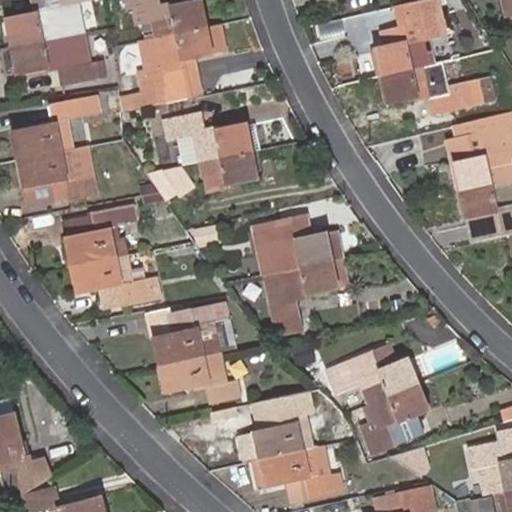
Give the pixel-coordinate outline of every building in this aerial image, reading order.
[(20,45),(83,30),(76,2),(85,0),(59,0),(60,6),(48,8),(49,12),(16,20),(20,45)] [(142,24),(145,39),(199,28),(193,2),(159,10),(156,0),(125,0),(128,12),(133,11),(136,25),(142,24)] [(199,28),(206,26),(201,0),(193,2),(199,28)] [(376,51),(383,78),(435,65),(431,50),(427,51),(425,40),(445,35),(440,14),(437,0),(433,0),(401,7),(404,26),(385,31),(388,48),(376,51)] [(511,0),(502,0),(506,19),(511,17),(511,0)] [(6,22),(11,47),(20,45),(16,20),(6,22)] [(222,23),(213,25),(206,26),(199,28),(145,39),(152,71),(141,74),(145,95),(148,107),(203,95),(195,57),(228,51),(222,23)] [(90,64),(83,30),(20,45),(11,47),(17,74),(59,66),(63,85),(105,77),(102,62),(90,64)] [(435,65),(383,78),(388,102),(428,93),(433,115),(496,101),(491,78),(446,88),(441,64),(435,65)] [(145,95),(126,100),(128,111),(148,107),(145,95)] [(13,133),(17,160),(68,149),(72,148),(66,118),(100,111),(97,97),(51,108),(55,124),(13,133)] [(511,155),(511,112),(458,125),(461,140),(450,142),(461,191),(511,179),(511,156),(511,155)] [(198,135),(203,162),(242,154),(236,127),(216,131),(215,126),(204,129),(200,114),(169,121),(173,140),(188,137),(198,135)] [(242,154),(252,152),(246,125),(236,127),(242,154)] [(188,137),(193,164),(203,162),(198,135),(188,137)] [(72,148),(68,149),(75,182),(90,179),(83,146),(72,148)] [(68,149),(17,160),(24,190),(26,190),(28,201),(54,195),(55,201),(96,192),(93,178),(90,179),(75,182),(68,149)] [(257,180),(252,152),(242,154),(203,162),(210,193),(228,190),(227,185),(257,180)] [(179,167),(147,173),(149,176),(150,175),(167,199),(179,192),(181,195),(193,187),(179,167)] [(511,179),(461,191),(466,218),(468,218),(473,217),(479,241),(511,234),(511,179)] [(158,189),(152,181),(143,183),(144,192),(158,189)] [(164,197),(158,189),(144,192),(146,201),(164,197)] [(54,195),(28,201),(29,207),(55,201),(54,195)] [(63,239),(69,266),(72,265),(126,253),(123,241),(120,241),(118,225),(137,222),(133,204),(104,211),(92,213),(94,220),(97,232),(71,238),(63,239)] [(479,241),(473,217),(468,218),(473,243),(479,241)] [(97,232),(94,220),(67,225),(71,238),(97,232)] [(275,242),(282,272),(331,261),(325,235),(284,243),(280,223),(255,227),(259,246),(275,242)] [(130,271),(126,253),(72,265),(78,294),(100,289),(117,285),(121,305),(159,297),(156,280),(150,281),(146,267),(130,271)] [(295,297),(337,288),(346,286),(340,259),(331,261),(282,272),(264,276),(273,322),(282,320),(285,335),(302,331),(299,317),(295,297)] [(104,308),(121,305),(117,285),(100,289),(104,308)] [(155,340),(161,367),(220,353),(214,323),(229,320),(226,305),(192,311),(196,331),(155,340)] [(220,353),(235,350),(229,320),(214,323),(220,353)] [(228,384),(220,353),(161,367),(167,394),(209,384),(213,404),(241,397),(238,381),(228,384)] [(377,400),(416,384),(407,361),(379,372),(371,353),(328,370),(336,393),(361,383),(364,392),(372,388),(377,400)] [(369,404),(364,406),(371,423),(377,420),(380,428),(364,435),(372,455),(398,445),(390,426),(408,419),(427,411),(416,384),(377,400),(369,404)] [(364,392),(369,404),(377,400),(372,388),(364,392)] [(257,461),(260,460),(311,448),(317,447),(314,431),(307,432),(304,419),(325,414),(322,396),(291,404),(295,425),(255,434),(243,436),(249,463),(257,461)] [(0,418),(0,465),(16,461),(23,495),(51,477),(44,461),(26,464),(14,415),(0,418)] [(416,438),(408,419),(390,426),(398,445),(416,438)] [(377,420),(371,423),(361,427),(364,435),(380,428),(377,420)] [(511,443),(498,447),(502,466),(511,463),(511,443)] [(260,460),(257,461),(262,489),(266,488),(288,483),(307,478),(312,499),(344,492),(340,474),(332,476),(325,445),(317,447),(311,448),(260,460)] [(466,483),(468,498),(499,492),(511,488),(511,463),(502,466),(498,447),(471,452),(476,481),(466,483)] [(431,469),(425,451),(401,458),(425,474),(431,469)] [(307,478),(288,483),(292,503),(312,499),(307,478)] [(511,511),(511,488),(499,492),(503,511),(511,511)] [(424,511),(433,510),(429,490),(402,497),(405,511),(424,511)] [(103,511),(100,499),(59,509),(55,491),(25,497),(27,511),(30,511),(50,508),(50,511),(103,511)] [(405,511),(402,497),(383,502),(385,511),(405,511)] [(471,502),(473,511),(494,511),(491,498),(471,502)]
